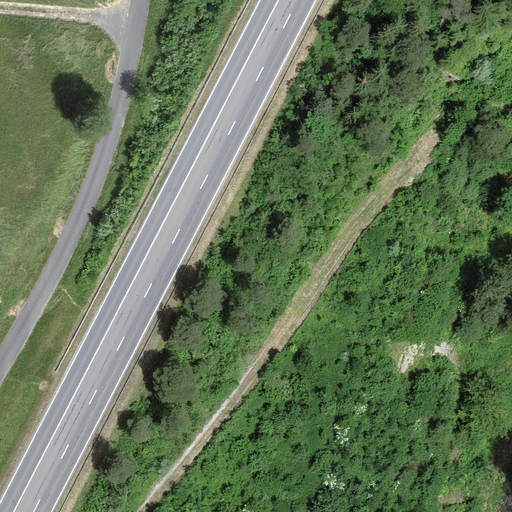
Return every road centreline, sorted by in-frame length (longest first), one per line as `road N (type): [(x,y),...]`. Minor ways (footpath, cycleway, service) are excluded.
road 1 (primary): [(288,0),(24,511)]
road 2 (unclassified): [(140,0),(100,166),(55,270),(0,365)]
road 3 (track): [(0,8),(137,18)]
